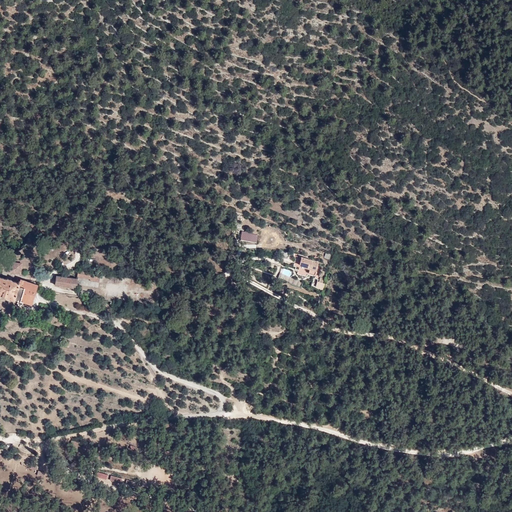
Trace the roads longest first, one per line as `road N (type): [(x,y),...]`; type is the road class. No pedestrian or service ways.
road 1 (track): [(178,511),(66,470),(46,440),(151,416),(249,413),(359,442),(454,453)]
road 2 (track): [(511,394),(393,337),(323,324),(245,279)]
road 3 (track): [(122,323),(158,369),(226,398),(218,415)]
